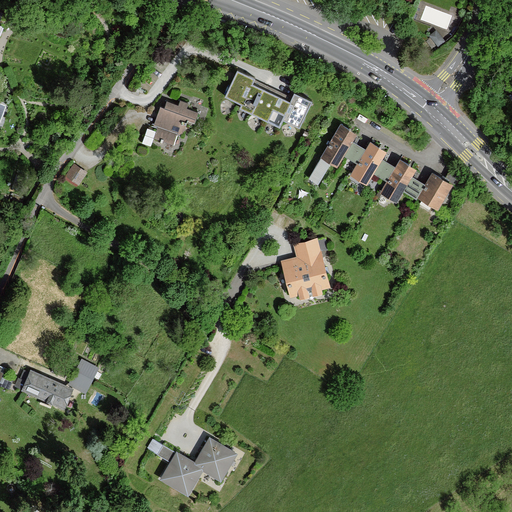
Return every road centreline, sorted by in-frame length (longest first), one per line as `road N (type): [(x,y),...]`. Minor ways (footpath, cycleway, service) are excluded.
road 1 (residential): [(173,0),(62,161),(0,292)]
road 2 (secondary): [(428,104),(344,48),(230,0)]
road 3 (tertiary): [(428,104),(472,45),(483,0)]
